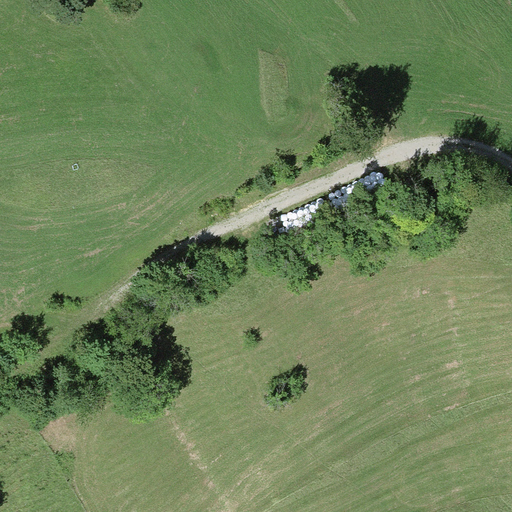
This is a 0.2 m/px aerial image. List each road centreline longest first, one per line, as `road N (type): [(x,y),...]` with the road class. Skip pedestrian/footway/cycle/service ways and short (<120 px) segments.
road 1 (track): [(11,377),(156,259),(370,165)]
road 2 (track): [(511,169),(456,147),(410,147),(370,165)]
